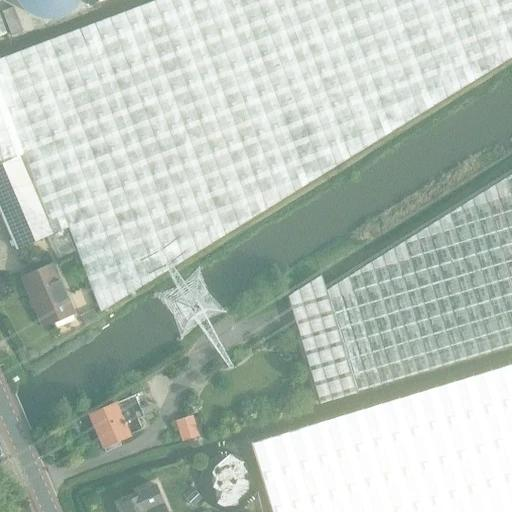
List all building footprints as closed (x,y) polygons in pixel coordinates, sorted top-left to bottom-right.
[(0,165),(20,158),(52,235),(68,228),(100,312),(398,127),(511,56),(511,0),(159,0),(0,60),(0,165)] [(12,7),(1,11),(11,36),(22,31),(12,7)] [(0,215),(14,250),(52,235),(20,158),(0,165),(0,215)] [(321,276),(287,297),(319,403),(511,345),(511,172),(325,290),(321,276)] [(41,328),(72,314),(51,265),(20,278),(41,328)] [(511,511),(511,364),(248,444),(268,511),(511,511)] [(134,419),(141,416),(133,396),(88,415),(102,448),(140,431),(134,419)] [(191,416),(174,421),(180,440),(197,435),(191,416)] [(255,479),(255,478),(255,473),(253,468),(251,464),(248,460),(244,457),(239,455),(234,453),(229,453),(225,453),(220,455),(215,457),(211,460),(208,465),(206,470),(204,474),(204,479),(205,484),(206,488),(209,493),(212,497),(217,501),(220,502),(225,504),(232,504),(241,501),(248,496),(251,492),(253,488),(255,484),(255,479)] [(164,511),(153,486),(137,492),(139,497),(117,507),(118,511),(164,511)] [(191,506),(201,499),(195,490),(185,498),(191,506)]
